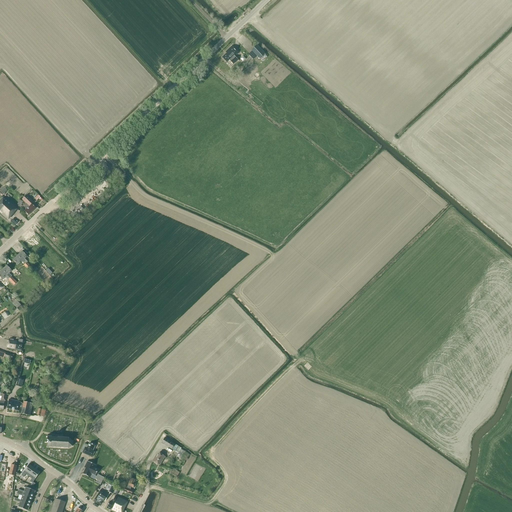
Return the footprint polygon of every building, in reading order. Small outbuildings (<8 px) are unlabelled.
[(222,58),(226,62),(229,60),(233,64),(238,60),(235,56),(238,53),(232,46),(225,52),(226,53),(222,58)] [(264,54),(257,46),(252,50),(259,58),(264,54)] [(28,215),(36,208),(32,204),(33,202),(26,195),(22,200),(26,204),(24,205),(27,208),(24,211),(28,215)] [(0,213),(8,220),(17,208),(9,201),(8,202),(3,198),(0,201),(0,213)] [(27,262),(24,259),(27,256),(22,251),(17,255),(22,261),(25,264),(27,262)] [(18,265),(22,261),(17,255),(13,260),(18,265)] [(7,265),(2,270),(10,278),(11,277),(12,276),(9,273),(12,271),(7,265)] [(8,280),(11,282),(14,280),(11,277),(10,278),(2,270),(0,271),(0,277),(2,280),(5,277),(8,280)] [(9,340),(7,348),(21,351),(22,343),(23,340),(18,339),(18,342),(9,340)] [(21,414),(22,409),(23,403),(20,403),(21,402),(9,399),(7,408),(19,411),(18,413),(21,414)] [(23,403),(22,409),(21,414),(30,416),(33,403),(24,401),(23,403)] [(47,437),(47,446),(68,448),(72,446),(72,442),(68,438),(47,437)] [(181,448),(178,446),(165,438),(161,443),(175,451),(173,454),(184,462),(187,457),(188,458),(190,455),(180,449),(181,448)] [(85,447),(82,453),(92,458),(94,452),(92,451),(95,446),(92,445),(89,444),(88,445),(87,449),(85,447)] [(156,456),(153,461),(160,465),(165,457),(159,453),(157,456),(156,456)] [(84,467),(85,468),(83,474),(90,477),(92,474),(95,476),(98,470),(95,468),(96,465),(87,461),(84,467)] [(17,466),(11,464),(9,475),(14,476),(17,466)] [(24,471),(21,475),(24,477),(25,474),(29,477),(34,468),(29,464),(24,471)] [(35,478),(36,478),(40,472),(34,468),(29,477),(32,479),(30,481),(32,483),(33,482),(35,478)] [(170,473),(177,477),(180,472),(173,468),(170,473)] [(130,478),(127,485),(128,485),(126,489),(124,488),(123,491),(131,495),(133,491),(130,490),(131,487),(133,488),(135,484),(134,483),(135,480),(130,478)] [(17,492),(33,498),(35,491),(26,487),(24,492),(18,489),(17,492)] [(100,490),(94,500),(101,504),(103,501),(104,502),(108,495),(100,490)] [(33,498),(17,492),(17,494),(22,496),(21,500),(30,504),(33,498)] [(112,503),(109,502),(107,506),(112,509),(111,510),(114,511),(122,511),(128,501),(115,495),(112,503)] [(30,504),(21,500),(15,498),(14,500),(20,503),(18,507),(28,511),(30,504)] [(62,511),(65,502),(55,499),(51,511),(62,511)]
